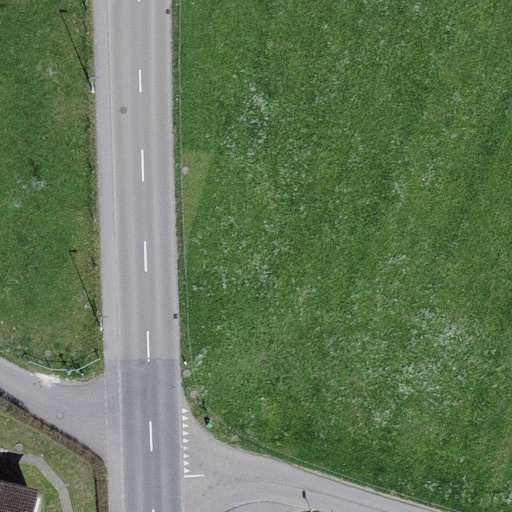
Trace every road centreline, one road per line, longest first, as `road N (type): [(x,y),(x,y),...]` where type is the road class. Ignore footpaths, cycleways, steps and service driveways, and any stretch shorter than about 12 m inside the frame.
road 1 (secondary): [(133,0),(145,444)]
road 2 (track): [(375,511),(145,444)]
road 3 (residential): [(145,444),(0,375)]
